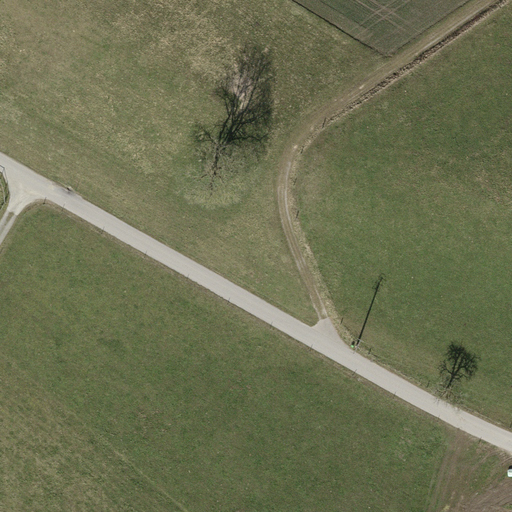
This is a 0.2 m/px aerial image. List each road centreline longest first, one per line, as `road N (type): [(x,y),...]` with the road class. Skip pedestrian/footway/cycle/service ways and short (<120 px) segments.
road 1 (residential): [(511,440),(337,352),(0,162)]
road 2 (track): [(489,0),(329,112),(293,156),(287,213),(337,352)]
